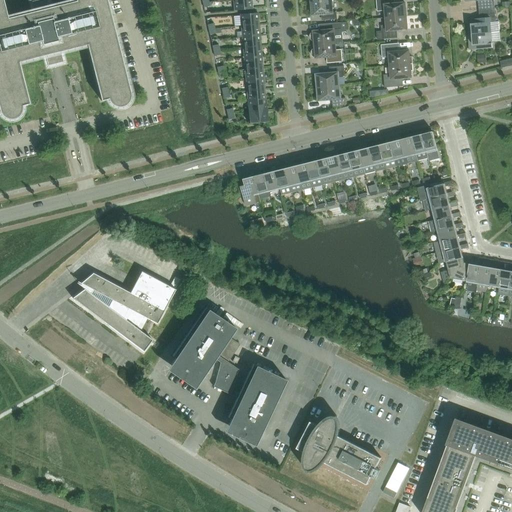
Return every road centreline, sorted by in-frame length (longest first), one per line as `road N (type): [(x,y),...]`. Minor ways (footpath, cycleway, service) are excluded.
road 1 (unclassified): [(275,511),(96,402),(0,328)]
road 2 (tertiary): [(0,218),(297,142)]
road 3 (residential): [(511,256),(475,249),(442,105)]
road 4 (tertiary): [(297,142),(442,105)]
road 5 (residential): [(297,142),(284,0)]
